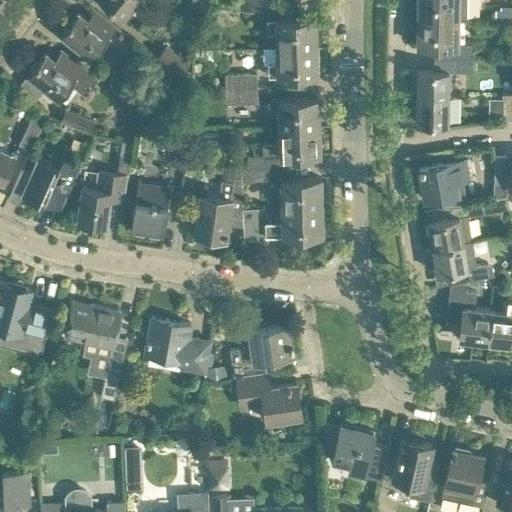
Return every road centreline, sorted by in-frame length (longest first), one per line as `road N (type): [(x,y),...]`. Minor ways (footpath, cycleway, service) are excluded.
road 1 (residential): [(293,287),(107,266),(0,231)]
road 2 (residential): [(405,140),(440,351)]
road 3 (residential): [(393,393),(325,388),(293,287)]
road 4 (residential): [(352,0),(347,153)]
road 5 (residential): [(406,0),(405,140)]
road 6 (residential): [(347,153),(356,284)]
